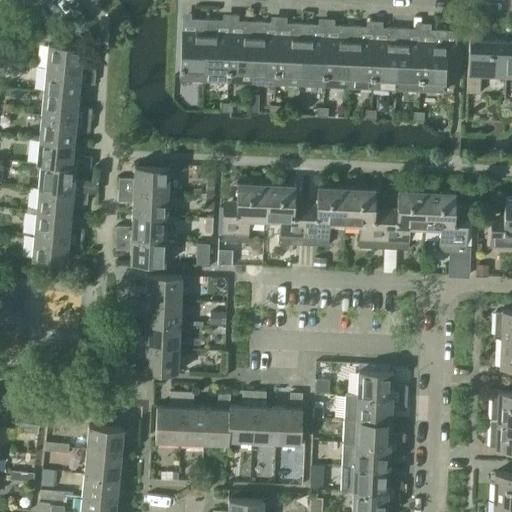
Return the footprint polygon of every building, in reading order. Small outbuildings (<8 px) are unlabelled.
[(178,74),(203,75),(206,16),(194,16),(194,29),(180,29),(178,74)] [(203,75),(227,77),(230,30),(216,30),(217,17),(206,16),(203,75)] [(227,77),(250,77),(253,19),(241,18),(240,31),(230,30),(227,77)] [(250,77),(275,79),(278,33),(264,32),(265,19),(253,19),(250,77)] [(275,79),(299,80),(302,21),(291,21),(290,33),(278,33),(275,79)] [(302,21),(299,80),(323,81),(325,34),(313,34),(313,21),(302,21)] [(323,81),(347,82),(350,23),(339,23),(338,35),(325,34),(323,81)] [(347,82),(371,83),(373,37),(361,36),(361,24),(350,23),(347,82)] [(371,83),(396,84),(399,26),(387,25),(386,37),(373,37),(371,83)] [(396,84),(419,85),(421,39),(408,39),(408,26),(399,26),(396,84)] [(421,39),(419,85),(444,86),(446,28),(435,27),(434,40),(421,39)] [(481,72),(506,73),(507,39),(482,38),(482,34),(469,33),(466,91),(480,91),(481,72)] [(47,42),(45,66),(80,69),(82,45),(47,42)] [(86,58),(85,70),(94,71),(95,59),(86,58)] [(45,66),(42,90),(77,93),(80,69),(45,66)] [(94,71),(85,70),(84,81),(92,82),(94,71)] [(42,90),(40,114),(75,117),(77,93),(42,90)] [(82,105),(80,118),(89,119),(90,106),(82,105)] [(40,114),(38,138),(73,141),(75,117),(40,114)] [(80,118),(79,129),(88,130),(89,119),(80,118)] [(36,161),(40,162),(71,165),(73,141),(38,138),(36,161)] [(76,165),(76,166),(89,167),(91,155),(77,154),(76,165)] [(40,162),(38,185),(72,189),(73,177),(74,165),(71,165),(40,162)] [(133,164),(132,189),(168,191),(169,166),(133,164)] [(73,177),(72,189),(78,189),(86,191),(96,191),(97,179),(73,177)] [(118,177),(118,188),(127,189),(127,177),(118,177)] [(213,193),(214,178),(206,177),(205,192),(213,193)] [(249,218),(264,219),(265,183),(236,182),(236,206),(223,205),(222,239),(248,241),(249,218)] [(278,241),(302,243),(304,209),(293,209),(294,184),(265,183),(264,219),(279,219),(278,241)] [(38,185),(36,209),(70,213),(72,189),(38,185)] [(328,221),(344,222),(345,187),(315,185),(314,210),(304,209),(302,243),(327,243),(328,221)] [(360,245),(383,246),(384,213),(373,212),(374,188),(345,187),(344,222),(360,223),(360,245)] [(118,188),(117,200),(126,200),(127,189),(118,188)] [(86,191),(78,189),(76,201),(85,202),(86,191)] [(132,189),(131,212),(166,214),(168,191),(132,189)] [(409,226),(423,227),(425,190),(396,189),(395,213),(384,213),(383,246),(408,247),(409,226)] [(425,190),(423,227),(440,227),(440,249),(464,250),(466,216),(452,215),(454,191),(425,190)] [(205,192),(204,207),(212,208),(213,193),(205,192)] [(511,196),(504,196),(503,215),(490,214),(489,245),(511,245),(511,196)] [(36,209),(33,234),(68,237),(70,213),(36,209)] [(131,212),(130,237),(165,239),(166,214),(131,212)] [(116,225),(115,236),(124,237),(125,225),(116,225)] [(74,226),(73,237),(82,238),(83,227),(74,226)] [(68,237),(33,234),(31,257),(65,261),(68,237)] [(124,237),(115,236),(115,248),(124,249),(124,237)] [(73,237),(72,249),(81,250),(82,238),(73,237)] [(165,239),(130,237),(128,261),(164,263),(165,239)] [(196,243),(196,261),(206,262),(207,243),(196,243)] [(217,255),(216,263),(229,263),(229,255),(217,255)] [(324,257),(314,257),(313,267),(323,267),(324,257)] [(487,274),(488,265),(477,264),(476,274),(487,274)] [(146,273),(145,297),(180,299),(181,274),(146,273)] [(131,285),(130,297),(139,297),(140,285),(131,285)] [(130,297),(130,308),(139,309),(139,297),(130,297)] [(145,297),(144,321),(179,323),(180,299),(145,297)] [(210,321),(225,321),(226,308),(211,308),(210,321)] [(495,312),(494,332),(500,332),(500,337),(511,338),(511,309),(501,309),(501,312),(495,312)] [(144,321),(143,345),(178,347),(179,323),(144,321)] [(129,333),(128,345),(137,345),(138,334),(129,333)] [(511,366),(511,338),(500,337),(498,366),(511,366)] [(128,345),(127,357),(136,357),(137,345),(128,345)] [(143,345),(141,370),(177,372),(178,347),(143,345)] [(357,393),(391,395),(392,370),(358,369),(357,393)] [(315,378),(315,390),(327,391),(327,383),(323,379),(315,378)] [(398,384),(397,395),(407,396),(408,384),(398,384)] [(242,388),(241,396),(253,397),(254,389),(242,388)] [(170,389),(169,397),(181,398),(181,390),(170,389)] [(254,389),(253,397),(265,397),(265,389),(254,389)] [(181,390),(181,398),(193,398),(193,390),(181,390)] [(491,395),(490,418),(511,419),(511,390),(497,390),(497,395),(491,395)] [(217,399),(229,400),(230,392),(218,391),(217,399)] [(290,391),(289,399),(301,399),(302,391),(290,391)] [(344,416),(344,417),(390,419),(391,395),(357,393),(345,392),(344,416)] [(397,395),(397,407),(406,408),(407,396),(397,395)] [(156,403),(154,438),(179,440),(181,404),(156,403)] [(229,407),(227,437),(251,438),(253,404),(228,403),(228,407),(229,407)] [(181,404),(179,440),(203,441),(205,406),(181,404)] [(253,404),(251,438),(275,439),(277,405),(253,404)] [(277,405),(275,439),(300,440),(302,406),(277,405)] [(205,406),(203,441),(226,442),(226,437),(227,437),(229,407),(228,407),(205,406)] [(344,417),(343,441),(389,443),(390,419),(344,417)] [(511,419),(490,418),(489,445),(495,445),(495,447),(511,447),(511,419)] [(14,421),(14,429),(25,430),(26,422),(14,421)] [(26,422),(25,430),(37,432),(38,423),(26,422)] [(88,423),(86,448),(120,451),(123,427),(88,423)] [(395,432),(395,443),(405,444),(405,432),(395,432)] [(45,440),(44,448),(55,449),(56,441),(45,440)] [(56,441),(55,449),(67,451),(68,442),(56,441)] [(343,441),(342,465),(388,467),(389,443),(343,441)] [(395,443),(394,455),(404,456),(405,444),(395,443)] [(86,448),(83,472),(118,475),(120,451),(86,448)] [(309,487),(321,488),(322,474),(322,464),(310,463),(310,474),(309,487)] [(342,465),(340,488),(352,489),(387,491),(388,467),(342,465)] [(42,468),(41,482),(54,483),(55,469),(42,468)] [(10,469),(9,477),(20,478),(21,470),(10,469)] [(21,470),(20,478),(32,480),(33,471),(21,470)] [(511,471),(494,471),(492,499),(511,500),(511,471)] [(83,472),(81,496),(115,499),(118,475),(83,472)] [(393,480),(393,491),(403,492),(403,491),(404,491),(405,482),(403,482),(403,480),(393,480)] [(40,487),(39,496),(51,497),(52,488),(40,487)] [(52,488),(51,497),(62,498),(63,489),(52,488)] [(352,489),(351,511),(385,511),(387,491),(352,489)] [(403,492),(393,491),(392,503),(402,504),(403,492)] [(81,496),(79,511),(114,511),(115,499),(81,496)] [(228,497),(227,511),(261,511),(262,498),(228,497)] [(511,511),(511,500),(492,499),(491,511),(511,511)] [(39,502),(37,511),(48,511),(49,503),(39,502)]
